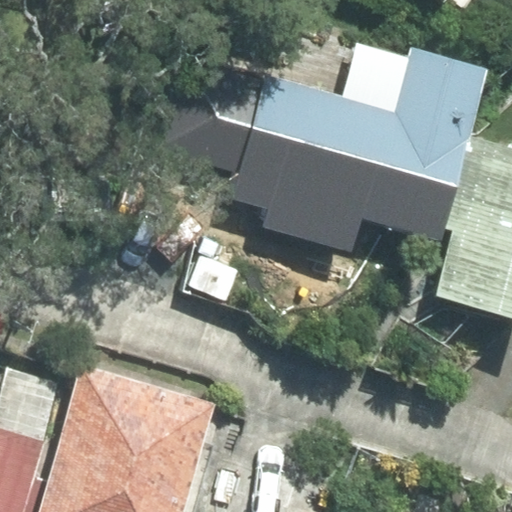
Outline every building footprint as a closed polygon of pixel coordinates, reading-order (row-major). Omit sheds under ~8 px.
[(464,0),(444,0),(457,9),(464,0)] [(387,107),(260,71),(229,177),(246,182),(239,206),(344,235),(350,212),(431,235),(434,224),(459,131),(479,66),(404,45),(387,107)] [(511,145),(459,131),(434,224),(446,227),(429,291),(511,313),(511,145)] [(175,511),(207,402),(76,365),(33,511),(175,511)] [(0,511),(21,511),(42,441),(0,429),(0,511)]
